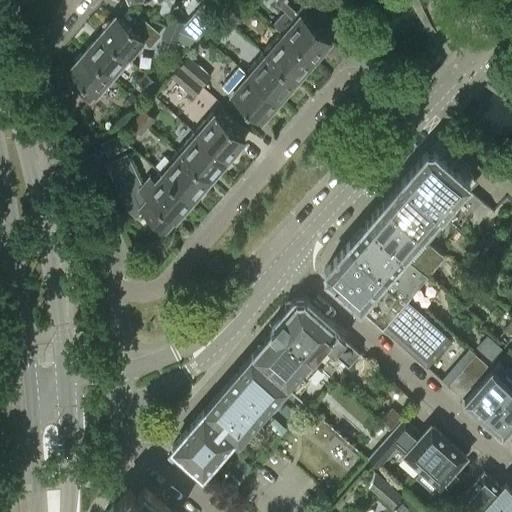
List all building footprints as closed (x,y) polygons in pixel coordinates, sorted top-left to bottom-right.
[(194,38),(209,18),(196,8),(184,24),(183,23),(170,17),(166,26),(194,38)] [(229,10),(222,17),(233,26),(239,19),(229,10)] [(280,31),(292,17),(284,10),(271,24),(280,31)] [(322,52),(322,48),(330,39),(297,11),(292,17),(280,31),(312,60),(313,58),(316,58),(322,52)] [(100,32),(99,33),(127,57),(142,39),(147,44),(157,33),(141,18),(132,28),(116,14),(109,22),(105,22),(100,28),(100,32)] [(233,26),(222,17),(215,26),(226,35),(233,26)] [(186,48),(194,38),(166,26),(161,37),(186,48)] [(312,60),(280,31),(262,52),(295,80),(312,60)] [(99,33),(83,51),(110,75),(127,57),(99,33)] [(74,59),(75,61),(67,70),(83,84),(77,91),(88,101),(110,75),(83,51),(82,53),(79,53),(74,59)] [(262,52),(245,72),(277,100),(295,80),(262,52)] [(178,66),(200,86),(209,76),(186,56),(178,66)] [(275,106),(276,102),(277,100),(245,72),(237,65),(220,85),(228,91),(227,92),(260,120),(267,111),(271,111),(275,106)] [(200,86),(178,66),(170,76),(193,95),(200,86)] [(146,92),(155,81),(144,72),(136,82),(146,92)] [(130,94),(122,104),(128,110),(137,100),(130,94)] [(136,116),(147,125),(153,118),(143,109),(136,116)] [(231,158),(236,151),(235,149),(244,139),(211,110),(193,130),(226,159),(227,158),(231,158)] [(147,125),(136,116),(129,125),(139,134),(147,125)] [(193,130),(176,151),(209,179),(226,159),(193,130)] [(109,158),(130,148),(124,137),(103,147),(109,158)] [(427,150),(400,181),(404,184),(405,183),(440,214),(469,182),(433,150),(427,150)] [(176,151),(158,171),(191,199),(209,179),(176,151)] [(150,175),(141,185),(129,159),(128,161),(125,153),(105,163),(108,170),(111,169),(112,172),(114,176),(115,179),(115,181),(116,183),(117,188),(119,192),(121,196),(122,195),(124,199),(123,200),(126,207),(135,215),(140,210),(164,230),(191,199),(158,171),(152,178),(150,175)] [(405,183),(404,184),(400,181),(383,200),(422,235),(440,214),(405,183)] [(365,220),(422,271),(427,275),(431,271),(426,266),(440,251),(422,235),(383,200),(365,220)] [(404,291),(422,271),(365,220),(347,240),(404,291)] [(483,235),(475,244),(483,252),(491,243),(483,235)] [(404,291),(347,240),(324,267),(325,276),(358,306),(426,365),(450,338),(405,299),(409,295),(404,291)] [(311,357),(319,365),(328,373),(340,358),(347,364),(358,351),(335,330),(302,301),(295,302),(275,325),(311,357)] [(319,365),(275,325),(250,353),(284,386),(286,387),(298,373),(304,378),(305,376),(316,363),(319,365)] [(487,364),(474,353),(470,348),(451,369),(455,374),(447,384),(460,396),(487,364)] [(284,386),(250,353),(201,411),(231,439),(233,436),(237,440),(284,386)] [(511,372),(505,366),(498,374),(491,367),(463,399),(482,415),(511,381),(511,372)] [(298,373),(286,387),(295,395),(308,379),(305,376),(304,378),(298,373)] [(511,381),(482,415),(501,432),(511,419),(511,381)] [(231,439),(201,411),(171,446),(201,473),(231,439)] [(421,469),(448,439),(430,424),(420,434),(403,418),(368,458),(376,465),(394,445),(421,469)] [(466,455),(448,439),(421,469),(448,493),(465,474),(456,466),(466,455)] [(365,481),(391,505),(400,494),(373,470),(372,474),(365,481)] [(485,511),(486,511),(502,511),(511,502),(511,489),(504,483),(501,486),(482,470),(460,495),(479,511),(485,511)] [(109,511),(108,511),(176,511),(173,508),(171,510),(143,486),(136,495),(129,488),(113,506),(115,508),(112,511),(109,511)] [(406,498),(397,507),(402,511),(407,511),(413,505),(406,498)]
